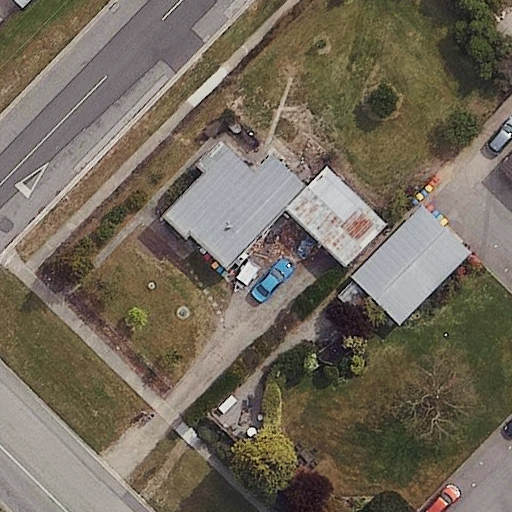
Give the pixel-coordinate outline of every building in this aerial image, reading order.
[(455,0),(426,0),(415,12),(457,50),(481,24),(455,0)] [(244,129),(162,213),(221,270),(302,186),(244,129)] [(511,182),(511,142),(492,162),(511,182)] [(325,173),(285,217),(342,268),(382,224),(325,173)] [(420,207),(350,279),(397,325),(468,253),(420,207)]
